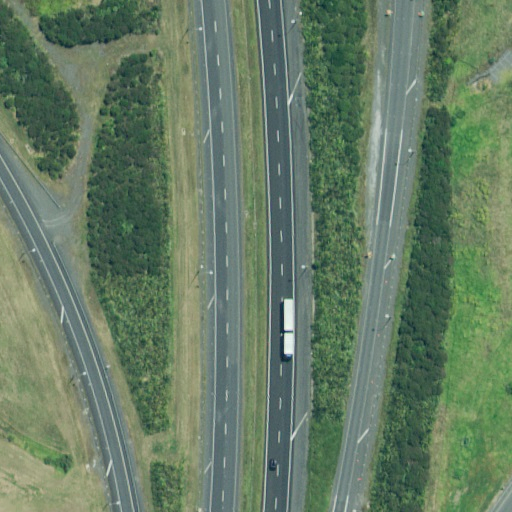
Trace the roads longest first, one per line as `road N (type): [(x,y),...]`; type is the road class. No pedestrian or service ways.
road 1 (motorway): [(403,0),(380,249),(340,511)]
road 2 (motorway): [(213,511),(219,189),(203,0)]
road 3 (motorway): [(264,0),(280,190),(274,511)]
road 4 (motorway): [(127,511),(89,362),(0,167)]
road 5 (track): [(46,255),(69,203),(87,121),(74,77),(13,0)]
